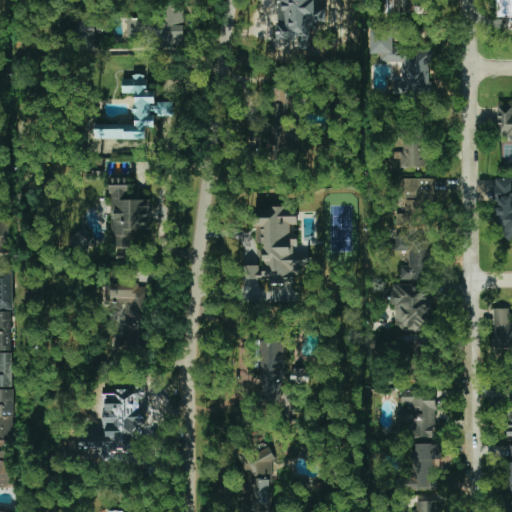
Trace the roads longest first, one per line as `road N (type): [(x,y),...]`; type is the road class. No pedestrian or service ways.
road 1 (residential): [(190,511),(193,294),(228,0)]
road 2 (residential): [(475,511),(470,0)]
